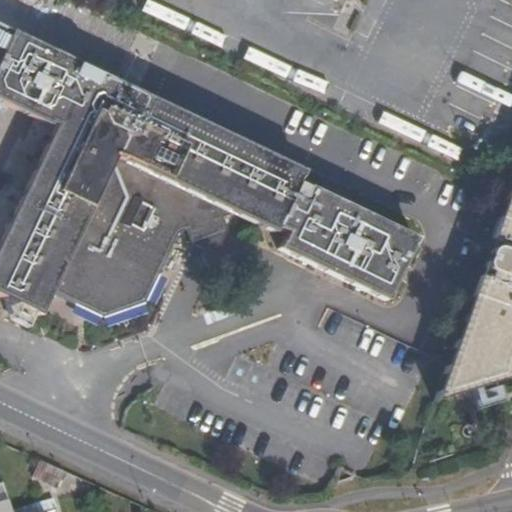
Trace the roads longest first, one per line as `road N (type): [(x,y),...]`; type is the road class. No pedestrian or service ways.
road 1 (unclassified): [(222,508),(0,403)]
road 2 (unknown): [(256,310),(382,372)]
